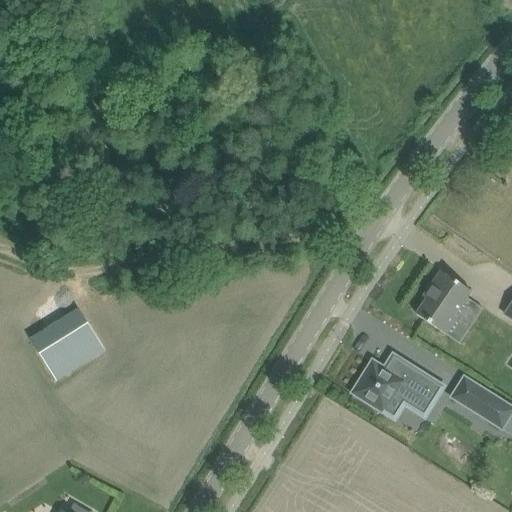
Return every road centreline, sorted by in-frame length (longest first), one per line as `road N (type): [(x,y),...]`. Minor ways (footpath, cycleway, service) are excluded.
road 1 (tertiary): [(194,511),(400,184),(511,53)]
road 2 (track): [(405,222),(341,223),(63,270),(0,251)]
